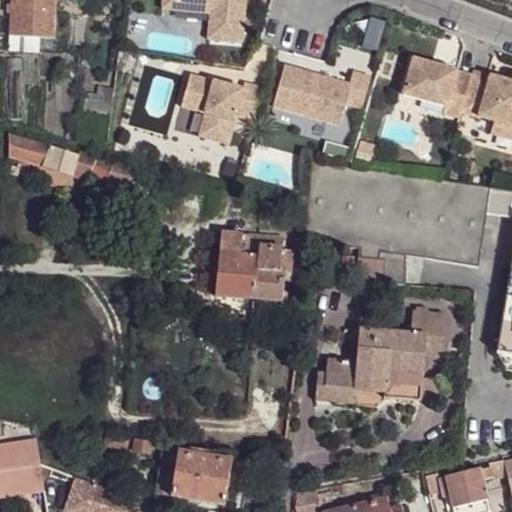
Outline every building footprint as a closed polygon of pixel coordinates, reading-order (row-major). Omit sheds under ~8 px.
[(10,0),(9,36),(52,40),(54,0),(10,0)] [(178,0),(166,0),(165,10),(178,10),(178,0)] [(178,0),(178,10),(213,13),(211,40),(246,43),(249,0),(178,0)] [(288,54),(284,66),(324,77),(327,65),(288,54)] [(472,77),(413,60),(403,95),(445,107),(444,114),(460,119),(461,113),(472,77)] [(366,111),(375,79),(358,75),(355,86),(289,68),(277,109),(344,127),(350,106),(366,111)] [(511,82),(473,72),(472,77),(461,113),(494,122),(511,127),(511,82)] [(207,80),(191,76),(182,108),(206,114),(199,138),(229,146),(237,117),(253,122),(263,90),(244,84),(243,90),(214,82),(212,88),(206,86),(207,80)] [(109,116),(111,103),(83,99),(81,112),(109,116)] [(511,127),(494,122),(491,134),(511,140),(511,127)] [(7,158),(43,168),(49,147),(8,136),(7,158)] [(43,168),(71,177),(73,173),(77,155),(49,147),(43,168)] [(77,155),(73,173),(152,196),(156,180),(113,167),(113,164),(78,154),(77,155)] [(457,183),(308,160),(305,211),(303,225),(302,244),(362,249),(361,260),(386,261),(386,280),(404,282),(408,257),(479,269),(487,213),(511,217),(511,207),(511,193),(490,191),(491,188),(457,183)] [(282,302),(290,302),(294,273),(279,271),(281,249),(282,239),(241,236),(241,234),(219,233),(214,297),(282,303),(282,302)] [(281,249),(279,271),(294,273),(295,273),(297,251),(281,249)] [(323,268),(335,271),(338,255),(327,253),(323,268)] [(340,274),(351,275),(353,260),(341,259),(340,274)] [(383,265),(358,263),(356,284),(380,287),(383,265)] [(511,267),(498,354),(511,356),(511,267)] [(135,282),(134,292),(169,295),(170,286),(135,282)] [(315,404),(354,407),(355,394),(383,397),(383,401),(419,404),(422,382),(424,354),(441,354),(445,317),(428,314),(415,314),(412,313),(410,335),(358,331),(354,363),(328,361),(326,376),(317,375),(315,404)] [(422,382),(419,404),(437,406),(439,383),(422,382)] [(106,438),(104,450),(126,453),(129,454),(131,442),(106,438)] [(0,497),(48,494),(42,442),(0,446),(0,497)] [(156,459),(158,446),(137,442),(135,456),(156,459)] [(223,507),(231,456),(189,450),(177,448),(176,458),(170,499),(223,507)] [(155,496),(170,499),(176,458),(160,456),(155,496)] [(493,476),(507,473),(504,463),(503,460),(490,464),(491,469),(493,476)] [(453,509),(487,500),(483,481),(480,472),(480,471),(446,478),(449,489),(453,509)] [(511,488),(507,473),(493,476),(493,478),(496,491),(511,488)] [(440,480),(442,491),(449,489),(446,478),(440,480)] [(134,511),(117,497),(102,488),(76,479),(64,511),(66,511),(134,511)] [(318,490),(298,494),(297,509),(297,511),(323,511),(319,495),(318,490)] [(319,495),(323,511),(333,511),(334,511),(329,493),(319,495)] [(388,511),(389,511),(386,500),(334,511),(333,511),(388,511)] [(453,511),(489,511),(487,500),(453,509),(453,511)]
